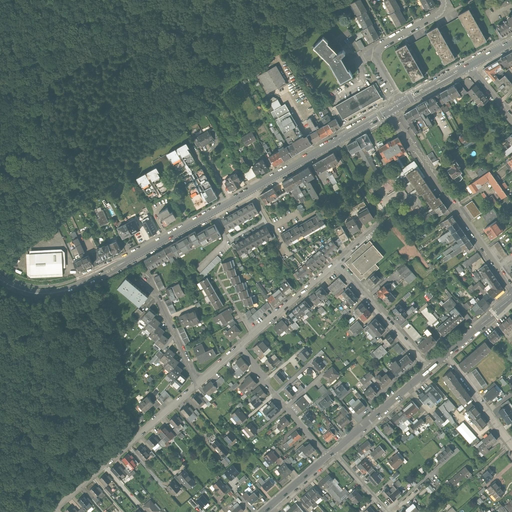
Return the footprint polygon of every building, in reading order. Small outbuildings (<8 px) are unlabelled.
[(364,5),(361,0),(358,0),(351,4),(354,10),(364,5)] [(433,0),(432,0),(423,5),(426,11),(437,5),(433,0)] [(398,2),(388,8),(392,14),(401,9),(402,9),(398,2)] [(364,5),(354,10),(357,16),(367,11),(364,5)] [(391,15),(394,21),(404,15),(401,9),(392,14),(391,15)] [(478,20),(472,9),(461,15),(463,18),(467,26),(478,20)] [(360,23),(370,17),(367,11),(357,16),(356,17),(360,23)] [(394,21),(398,27),(408,22),(404,15),(394,21)] [(370,17),(360,23),(363,30),(374,24),(370,17)] [(463,18),(442,29),(452,47),(473,35),(463,18)] [(478,20),(467,26),(473,35),(483,29),(478,20)] [(497,28),(501,37),(511,31),(511,27),(509,21),(497,28)] [(374,24),(363,30),(367,36),(377,30),(374,24)] [(441,27),(431,33),(432,35),(436,43),(447,37),(442,29),(441,27)] [(473,35),(479,46),(489,40),(483,29),(473,35)] [(377,30),(367,36),(370,42),(381,37),(377,30)] [(432,35),(410,47),(420,65),(442,53),(432,35)] [(442,53),(452,47),(447,37),(436,43),(442,53)] [(345,56),(343,54),(341,51),(338,54),(328,44),(329,43),(324,38),(312,49),(327,64),(339,84),(353,77),(350,72),(349,72),(341,60),(345,56)] [(356,41),(360,49),(365,47),(360,39),(356,41)] [(409,45),(398,50),(404,60),(414,54),(410,47),(409,45)] [(442,53),(447,63),(458,57),(452,47),(442,53)] [(414,54),(404,60),(409,70),(420,65),(414,54)] [(509,66),(504,58),(498,62),(503,69),(509,66)] [(503,69),(498,62),(486,70),(494,81),(499,77),(496,74),(502,71),(502,72),(504,71),(503,69)] [(409,70),(415,80),(425,74),(420,65),(409,70)] [(259,76),(269,95),(288,85),(277,66),(259,76)] [(494,81),(504,94),(511,88),(511,85),(505,76),(501,80),(499,77),(494,81)] [(455,86),(461,95),(462,97),(468,94),(467,92),(461,82),(455,86)] [(335,107),(344,121),(382,99),(374,85),(335,107)] [(481,93),(475,85),(467,92),(468,94),(473,100),(481,93)] [(455,86),(447,91),(452,100),(455,105),(457,104),(455,100),(458,99),(457,97),(461,95),(455,86)] [(452,109),(448,102),(452,100),(447,91),(440,95),(449,111),(452,109)] [(481,93),(473,100),(479,107),(487,100),(481,93)] [(434,98),(445,118),(451,115),(449,111),(440,95),(434,98)] [(434,98),(424,104),(429,114),(440,108),(434,98)] [(278,99),(271,104),(274,110),(271,111),(291,145),(302,139),(296,128),(298,127),(286,105),(282,106),(278,99)] [(416,109),(422,119),(428,129),(432,126),(426,116),(429,114),(424,104),(416,109)] [(411,112),(415,119),(416,122),(422,119),(416,109),(411,112)] [(415,136),(419,134),(411,122),(415,119),(411,112),(404,116),(415,136)] [(327,114),(321,118),(326,126),(329,124),(332,122),(327,114)] [(315,144),(322,139),(311,120),(308,122),(314,133),(310,135),(315,144)] [(334,133),(342,128),(336,120),(332,122),(329,124),(334,133)] [(329,136),(334,133),(329,124),(326,126),(324,127),(329,136)] [(322,139),(329,136),(324,127),(318,131),(322,139)] [(209,131),(203,134),(208,143),(211,142),(212,142),(213,142),(213,140),(214,140),(209,131)] [(251,132),(242,138),(246,145),(256,140),(251,132)] [(203,134),(197,138),(202,147),(205,145),(208,143),(203,134)] [(279,146),(281,150),(287,147),(279,134),(276,136),(281,145),(279,146)] [(294,143),(300,153),(315,144),(310,135),(309,134),(294,143)] [(366,136),(356,142),(360,149),(370,165),(375,175),(378,173),(364,148),(366,147),(371,156),(376,153),(366,136)] [(397,138),(379,148),(386,162),(394,158),(395,160),(396,159),(398,158),(398,157),(398,156),(405,152),(397,138)] [(345,148),(350,156),(359,152),(367,166),(370,165),(360,149),(356,142),(345,148)] [(201,166),(188,143),(169,154),(182,177),(201,166)] [(294,156),(300,153),(294,143),(291,145),(288,146),(294,156)] [(287,160),(294,156),(288,146),(287,147),(281,150),(287,160)] [(275,164),(276,166),(287,160),(281,150),(270,156),(275,164)] [(427,155),(435,166),(440,163),(432,152),(427,155)] [(340,164),(335,154),(324,159),(330,170),(333,168),(340,164)] [(330,170),(324,159),(313,165),(319,175),(325,172),(330,170)] [(449,171),(454,179),(464,173),(461,169),(463,168),(458,159),(453,162),(456,167),(449,171)] [(265,173),(270,170),(264,160),(253,167),(258,175),(264,171),(265,173)] [(435,209),(443,204),(439,197),(437,199),(425,180),(427,179),(414,160),(411,162),(403,167),(401,168),(391,175),(398,184),(408,178),(420,196),(423,195),(433,210),(435,209)] [(483,163),(473,170),(479,180),(490,172),(487,169),(483,172),(481,169),(485,166),(483,163)] [(243,172),(248,181),(258,175),(253,167),(253,166),(243,172)] [(170,189),(158,167),(139,178),(151,200),(170,189)] [(310,181),(316,177),(310,167),(299,174),(306,185),(315,202),(321,199),(310,181)] [(335,179),(338,178),(333,168),(330,170),(335,179)] [(184,180),(199,208),(219,198),(203,169),(184,180)] [(325,172),(333,186),(337,183),(335,179),(330,170),(325,172)] [(469,187),(474,194),(481,189),(480,188),(488,183),(500,201),(504,199),(508,196),(504,190),(501,186),(499,183),(495,178),(491,172),(490,172),(479,180),(469,187)] [(236,174),(229,178),(224,181),(230,190),(234,187),(235,188),(240,185),(238,181),(240,180),(236,174)] [(306,185),(299,174),(292,177),(298,187),(302,184),(303,187),(306,185)] [(283,183),(288,192),(298,187),(292,177),(283,183)] [(288,192),(283,183),(276,187),(282,196),(288,192)] [(274,200),(282,196),(276,187),(269,191),(274,200)] [(298,187),(288,192),(293,200),(297,198),(302,195),(298,187)] [(266,205),(274,200),(269,191),(261,196),(266,205)] [(484,193),(481,195),(490,208),(497,204),(492,196),(488,199),(484,193)] [(302,195),(297,198),(300,204),(305,201),(302,195)] [(254,216),(258,213),(252,203),(247,205),(254,216)] [(440,216),(448,210),(443,204),(435,209),(440,216)] [(254,216),(247,205),(242,208),(249,219),(254,216)] [(356,212),(363,225),(374,219),(366,206),(356,212)] [(166,226),(180,218),(176,211),(174,212),(172,208),(162,213),(165,219),(163,220),(166,226)] [(249,219),(242,208),(237,211),(244,222),(249,219)] [(482,217),(489,227),(497,221),(500,218),(493,208),(482,217)] [(101,227),(109,223),(103,211),(98,213),(100,218),(97,219),(101,227)] [(244,222),(237,211),(232,214),(239,225),(244,222)] [(147,213),(141,216),(150,233),(156,229),(147,213)] [(239,225),(232,214),(227,217),(234,228),(239,225)] [(319,228),(323,226),(317,215),(313,218),(319,228)] [(446,225),(448,227),(456,221),(452,216),(444,222),(446,225)] [(229,231),(234,228),(227,217),(222,220),(229,231)] [(319,228),(313,218),(308,221),(314,231),(319,228)] [(353,218),(345,222),(352,234),(359,229),(353,218)] [(137,219),(127,223),(133,235),(142,230),(137,219)] [(314,231),(308,221),(303,223),(309,234),(314,231)] [(450,231),(452,234),(460,228),(456,221),(448,227),(450,231)] [(484,230),(491,240),(504,231),(497,221),(489,227),(484,230)] [(118,228),(124,239),(133,235),(127,223),(118,228)] [(309,234),(303,223),(298,226),(303,236),(304,237),(309,234)] [(204,246),(221,236),(215,225),(198,235),(203,244),(204,246)] [(297,225),(292,228),(298,239),(303,236),(298,226),(297,225)] [(267,240),(272,237),(270,232),(266,226),(260,229),(267,240)] [(341,227),(335,230),(340,238),(342,243),(349,240),(341,227)] [(286,231),(293,242),(298,239),(292,228),(286,231)] [(455,238),(456,240),(465,234),(460,228),(452,234),(455,238)] [(260,229),(255,232),(262,243),(267,240),(260,229)] [(288,245),(293,242),(286,231),(282,234),(288,245)] [(452,234),(450,231),(440,238),(442,241),(452,234)] [(255,232),(250,235),(257,246),(262,243),(255,232)] [(73,241),(78,239),(75,233),(70,236),(73,241)] [(197,233),(185,239),(191,250),(203,244),(198,235),(197,233)] [(442,241),(444,245),(455,238),(452,234),(442,241)] [(459,244),(460,246),(469,240),(465,234),(456,240),(459,244)] [(257,246),(250,235),(245,238),(251,249),(257,246)] [(246,252),(251,249),(245,238),(240,241),(246,252)] [(343,244),(342,243),(340,238),(333,242),(337,247),(343,244)] [(76,249),(85,268),(93,264),(89,257),(87,258),(78,239),(73,241),(76,249)] [(191,250),(185,239),(172,247),(176,255),(178,255),(179,257),(191,250)] [(114,245),(110,247),(114,255),(123,251),(118,240),(113,242),(114,245)] [(465,252),(473,247),(469,240),(460,246),(462,249),(465,252)] [(241,255),(246,252),(240,241),(234,244),(241,255)] [(329,243),(336,252),(339,249),(337,247),(333,242),(332,241),(329,243)] [(364,278),(366,280),(375,272),(379,268),(376,264),(384,257),(370,241),(365,245),(364,243),(350,256),(351,257),(345,263),(361,281),(364,278)] [(326,246),(333,254),(336,252),(329,243),(326,246)] [(498,243),(494,246),(503,259),(507,256),(498,243)] [(102,258),(103,260),(114,255),(110,247),(108,247),(107,244),(102,246),(103,249),(99,251),(99,252),(102,258)] [(330,257),(333,254),(326,246),(323,249),(329,257),(330,257)] [(452,257),(462,250),(462,249),(460,246),(453,251),(449,254),(452,257)] [(170,259),(172,262),(174,261),(173,257),(176,255),(172,247),(165,250),(170,259)] [(319,251),(326,260),(329,257),(323,249),(322,248),(319,251)] [(453,251),(451,248),(443,253),(446,256),(449,254),(453,251)] [(28,251),(28,254),(62,252),(62,268),(65,268),(65,252),(61,249),(28,251)] [(78,271),(85,268),(76,249),(72,251),(76,261),(74,262),(78,271)] [(155,256),(160,265),(170,259),(165,250),(155,256)] [(322,263),(326,260),(319,251),(315,254),(322,263)] [(62,252),(28,254),(29,275),(63,274),(62,268),(62,252)] [(99,252),(93,255),(96,262),(102,258),(99,252)] [(481,258),(477,253),(464,263),(470,271),(471,270),(469,267),(481,258)] [(29,275),(28,254),(25,254),(26,275),(30,278),(63,277),(63,274),(29,275)] [(318,266),(322,263),(315,254),(311,258),(318,266)] [(145,262),(150,270),(160,265),(155,256),(145,262)] [(221,260),(217,256),(199,274),(204,278),(221,260)] [(314,270),(318,266),(311,258),(307,261),(307,262),(314,270)] [(230,261),(222,263),(225,271),(226,270),(232,269),(230,261)] [(314,270),(307,262),(303,265),(311,274),(315,270),(314,270)] [(409,285),(417,278),(405,264),(397,271),(409,285)] [(307,277),(311,274),(303,265),(300,269),(307,277)] [(458,273),(459,274),(464,270),(460,265),(455,269),(458,273)] [(486,265),(479,270),(483,276),(488,284),(496,278),(486,265)] [(232,269),(226,270),(228,278),(231,278),(237,276),(234,268),(232,269)] [(302,281),(307,277),(300,269),(295,272),(300,278),(302,281)] [(375,272),(366,280),(372,286),(380,278),(375,272)] [(458,273),(455,275),(462,284),(465,282),(461,278),(459,275),(459,274),(458,273)] [(237,276),(231,278),(233,285),(235,284),(241,283),(239,275),(237,276)] [(154,279),(160,291),(165,289),(159,276),(154,279)] [(481,276),(480,277),(481,279),(478,281),(479,282),(480,281),(482,283),(485,287),(488,284),(483,276),(482,277),(481,276)] [(138,288),(127,278),(118,288),(129,298),(138,288)] [(208,278),(201,282),(205,289),(212,285),(208,278)] [(339,278),(327,289),(333,295),(338,290),(345,284),(339,278)] [(503,290),(496,278),(488,284),(485,287),(488,291),(492,296),(493,298),(503,290)] [(279,287),(287,296),(294,290),(287,281),(279,287)] [(473,287),(476,291),(479,289),(484,295),(488,291),(485,287),(482,283),(480,281),(479,282),(473,287)] [(241,283),(235,284),(237,292),(239,291),(245,290),(243,282),(241,283)] [(186,294),(180,284),(174,287),(179,298),(186,294)] [(262,293),(266,298),(269,296),(259,284),(257,286),(262,293)] [(377,293),(383,299),(390,292),(395,288),(391,284),(387,287),(386,285),(377,293)] [(216,291),(212,285),(205,289),(209,295),(216,291)] [(167,290),(173,301),(179,298),(174,287),(167,290)] [(272,293),(279,302),(287,296),(279,287),(272,293)] [(321,287),(315,292),(322,300),(328,294),(321,287)] [(468,291),(475,300),(478,297),(474,293),(476,291),(473,287),(469,290),(468,291)] [(129,298),(140,307),(148,297),(138,288),(129,298)] [(348,288),(342,293),(347,299),(353,293),(348,288)] [(249,297),(247,289),(245,290),(239,291),(241,299),(243,299),(249,297)] [(209,295),(213,302),(220,298),(216,291),(209,295)] [(309,296),(316,305),(322,300),(315,292),(314,291),(309,296)] [(486,301),(492,296),(488,291),(484,295),(483,297),(486,301)] [(390,292),(383,299),(388,305),(396,298),(390,292)] [(403,298),(405,301),(412,295),(409,292),(403,298)] [(266,298),(273,307),(279,302),(272,293),(269,296),(266,298)] [(358,299),(353,293),(347,299),(345,301),(350,306),(358,299)] [(249,297),(243,299),(246,307),(254,304),(252,297),(252,296),(249,297)] [(477,302),(484,311),(490,305),(486,301),(483,297),(480,300),(478,297),(475,300),(477,302)] [(220,298),(213,302),(217,310),(224,306),(220,298)] [(442,305),(449,313),(456,307),(457,305),(451,298),(442,305)] [(171,315),(177,312),(171,299),(165,302),(171,315)] [(305,301),(298,307),(305,314),(307,317),(311,314),(310,312),(312,310),(305,301)] [(471,308),(478,316),(484,311),(477,302),(473,306),(471,308)] [(248,319),(247,320),(250,325),(270,308),(266,303),(257,312),(253,315),(248,319)] [(367,309),(362,303),(355,310),(357,312),(355,314),(357,317),(359,316),(367,309)] [(400,303),(393,309),(398,316),(405,310),(400,303)] [(419,310),(422,313),(427,308),(428,307),(426,304),(419,310)] [(403,321),(416,309),(413,306),(407,311),(405,310),(398,316),(403,321)] [(231,307),(213,318),(215,323),(221,320),(223,324),(228,322),(232,319),(234,318),(231,314),(234,312),(231,307)] [(298,307),(293,312),(299,319),(305,314),(298,307)] [(321,307),(317,310),(322,316),(326,313),(321,307)] [(449,313),(452,316),(459,323),(465,317),(456,307),(449,313)] [(135,313),(139,317),(139,316),(143,312),(139,308),(135,313)] [(429,321),(432,324),(438,319),(427,308),(422,313),(429,321)] [(141,318),(148,324),(154,317),(157,314),(150,309),(148,312),(147,311),(146,312),(141,318)] [(372,314),(367,309),(359,316),(364,321),(372,314)] [(198,316),(196,310),(188,314),(192,324),(193,326),(201,322),(198,316)] [(293,312),(287,317),(293,324),(295,322),(299,319),(293,312)] [(179,317),(184,328),(192,324),(188,314),(187,313),(179,317)] [(445,322),(452,329),(459,323),(452,316),(450,317),(445,322)] [(158,326),(161,322),(154,317),(148,324),(147,326),(153,331),(158,326)] [(500,327),(507,335),(511,330),(511,319),(510,318),(500,327)] [(376,319),(367,327),(368,328),(367,329),(371,334),(381,325),(376,319)] [(281,321),(273,328),(279,336),(284,331),(286,333),(289,331),(287,328),(281,321)] [(362,327),(357,321),(349,328),(350,330),(353,333),(362,327)] [(407,321),(400,327),(403,330),(409,324),(407,322),(407,321)] [(425,325),(427,328),(430,331),(432,329),(431,327),(433,325),(432,324),(429,321),(425,325)] [(293,324),(290,327),(294,331),(299,327),(295,322),(293,324)] [(452,329),(445,322),(437,328),(444,336),(452,329)] [(232,328),(225,335),(231,342),(242,333),(236,325),(232,328)] [(386,330),(381,325),(371,334),(374,338),(376,337),(377,338),(386,330)] [(153,331),(150,336),(156,341),(163,334),(165,332),(158,326),(153,331)] [(183,327),(178,329),(186,346),(191,344),(183,327)] [(364,329),(362,327),(353,333),(352,335),(354,338),(364,329)] [(424,331),(428,336),(431,334),(432,333),(430,331),(427,328),(424,331)] [(488,336),(493,343),(501,337),(495,330),(488,336)] [(162,348),(169,340),(163,334),(156,341),(155,343),(162,348)] [(389,334),(382,341),(385,344),(388,347),(388,348),(396,341),(389,334)] [(428,336),(425,340),(431,347),(438,342),(431,334),(428,336)] [(261,340),(250,349),(258,357),(263,353),(268,348),(261,340)] [(425,340),(418,346),(424,353),(431,347),(425,340)] [(486,342),(473,353),(480,361),(493,349),(486,342)] [(397,343),(393,347),(399,354),(404,351),(397,343)] [(381,346),(370,355),(376,362),(379,360),(387,353),(387,352),(385,350),(388,347),(385,344),(382,347),(381,346)] [(202,345),(194,349),(201,363),(216,356),(213,350),(206,354),(202,345)] [(305,349),(304,350),(300,353),(298,355),(303,361),(310,356),(305,349)] [(158,359),(160,361),(164,356),(159,351),(155,356),(158,359)] [(164,356),(160,361),(166,366),(173,358),(175,356),(169,351),(164,356)] [(323,354),(321,351),(314,358),(316,360),(318,359),(323,354)] [(473,353),(459,364),(466,372),(480,361),(473,353)] [(390,365),(399,374),(413,361),(407,354),(398,363),(395,360),(390,365)] [(158,359),(155,356),(149,364),(151,366),(153,363),(158,359)] [(177,366),(179,363),(173,358),(166,366),(164,368),(170,374),(177,366)] [(237,378),(249,368),(241,358),(235,363),(237,365),(233,368),(236,372),(233,374),(237,378)] [(270,358),(264,363),(271,371),(277,366),(281,362),(277,358),(273,362),(270,358)] [(316,360),(311,365),(318,372),(325,366),(318,359),(316,360)] [(181,374),(183,371),(177,366),(170,374),(168,376),(174,381),(181,374)] [(331,368),(323,377),(330,384),(339,376),(331,368)] [(476,369),(471,373),(483,389),(487,386),(476,369)] [(442,379),(453,392),(462,384),(452,371),(442,379)] [(279,372),(274,377),(280,384),(285,379),(279,372)] [(374,377),(370,373),(359,382),(363,386),(366,383),(367,384),(374,377)] [(187,380),(181,374),(174,381),(171,386),(173,389),(176,386),(179,389),(187,380)] [(375,378),(384,389),(393,381),(387,374),(383,377),(380,374),(375,378)] [(239,388),(244,394),(257,384),(250,376),(243,382),(244,383),(239,388)] [(220,378),(213,384),(217,388),(224,382),(220,378)] [(211,382),(203,390),(207,394),(209,396),(217,388),(213,384),(211,382)] [(300,384),(297,386),(299,389),(295,391),(296,394),(304,389),(300,384)] [(434,403),(441,397),(431,384),(423,391),(431,400),(434,403)] [(462,384),(453,392),(464,405),(473,397),(462,384)] [(342,385),(334,391),(340,398),(347,392),(342,385)] [(288,386),(284,391),(290,398),(295,393),(288,386)] [(364,392),(370,399),(377,393),(371,386),(364,392)] [(491,402),(501,394),(495,386),(485,394),(491,402)] [(323,387),(319,391),(323,396),(328,392),(323,387)] [(357,392),(358,392),(366,402),(370,399),(364,392),(360,388),(359,389),(357,392)] [(152,403),(154,405),(157,409),(171,396),(166,390),(152,403)] [(263,400),(267,396),(262,390),(256,395),(258,397),(251,403),(256,409),(265,402),(263,400)] [(328,397),(332,394),(329,391),(328,392),(323,396),(322,397),(325,400),(328,397)] [(431,400),(423,391),(418,396),(420,398),(419,399),(424,405),(431,400)] [(198,394),(191,400),(199,409),(206,403),(202,399),(198,394)] [(138,405),(146,413),(154,405),(152,403),(147,397),(138,405)] [(302,397),(293,405),(299,413),(309,404),(302,397)] [(318,406),(323,412),(334,403),(328,397),(318,406)] [(448,400),(439,409),(447,418),(451,415),(448,413),(455,407),(448,400)] [(508,401),(501,406),(503,409),(509,405),(511,404),(508,401)] [(351,406),(358,414),(366,407),(360,402),(356,405),(355,404),(354,404),(351,406)] [(465,409),(468,412),(475,406),(472,402),(465,409)] [(410,420),(420,411),(413,403),(403,412),(410,420)] [(264,416),(268,421),(279,411),(273,405),(264,412),(266,414),(264,416)] [(500,412),(504,418),(511,412),(511,408),(509,405),(503,409),(500,412)] [(188,406),(181,412),(191,423),(198,417),(194,412),(188,406)] [(475,406),(468,412),(473,418),(472,420),(480,429),(487,423),(480,414),(481,413),(475,406)] [(341,414),(335,419),(338,423),(345,417),(350,414),(344,407),(339,411),(341,414)] [(441,424),(447,418),(439,409),(438,408),(434,412),(435,413),(433,415),(441,424)] [(239,410),(231,416),(238,425),(246,418),(239,410)] [(410,420),(403,412),(398,416),(408,426),(414,434),(428,422),(431,425),(434,422),(426,414),(414,425),(410,420)] [(303,418),(308,424),(314,420),(308,413),(303,418)] [(447,418),(456,428),(458,426),(455,422),(451,415),(447,418)] [(408,426),(398,416),(393,420),(403,431),(408,426)] [(175,417),(169,421),(175,429),(176,429),(181,424),(182,423),(179,419),(178,420),(175,417)] [(343,429),(350,423),(345,417),(338,423),(343,429)] [(277,429),(280,432),(289,424),(284,418),(279,423),(280,424),(276,427),(277,429)] [(307,426),(309,428),(315,422),(314,420),(308,424),(307,426)] [(477,438),(463,422),(458,426),(456,428),(470,444),(476,439),(477,438)] [(243,430),(251,439),(258,432),(250,423),(243,430)] [(384,429),(390,436),(396,432),(389,425),(384,429)] [(167,430),(164,426),(158,431),(164,438),(168,443),(172,440),(175,437),(168,430),(167,430)] [(176,429),(175,429),(173,430),(179,437),(181,435),(178,432),(176,429)] [(324,437),(328,442),(335,436),(331,431),(324,437)] [(230,432),(224,438),(230,444),(236,439),(230,432)] [(290,447),(301,438),(296,432),(291,436),(292,438),(287,443),(290,447)] [(484,438),(482,440),(483,440),(489,447),(497,440),(490,433),(484,438)] [(152,436),(146,442),(154,450),(161,443),(159,442),(156,438),(155,438),(152,436)] [(216,440),(211,444),(224,458),(228,453),(216,440)] [(476,447),(483,455),(490,449),(489,447),(483,440),(476,447)] [(367,441),(362,445),(368,451),(369,453),(376,461),(385,453),(379,446),(372,452),(370,449),(373,447),(367,441)] [(161,443),(154,450),(156,453),(164,446),(161,443)] [(296,452),(304,461),(315,451),(310,444),(306,448),(304,445),(296,452)] [(357,450),(362,456),(364,454),(366,456),(369,453),(368,451),(362,445),(357,450)] [(145,462),(152,456),(149,454),(144,448),(143,449),(141,447),(135,451),(145,462)] [(451,448),(444,454),(448,458),(453,454),(455,453),(454,452),(451,448)] [(263,458),(270,466),(276,461),(278,459),(271,451),(263,458)] [(128,453),(122,459),(128,466),(129,468),(133,465),(134,467),(138,463),(132,455),(131,456),(128,453)] [(399,453),(397,455),(403,462),(405,464),(407,462),(399,453)] [(441,465),(448,458),(444,454),(437,460),(441,465)] [(389,462),(395,469),(403,462),(397,455),(389,462)] [(283,462),(285,463),(287,466),(292,462),(294,460),(291,457),(289,459),(288,457),(283,462)] [(230,463),(225,458),(221,462),(226,467),(230,463)] [(364,458),(356,465),(363,473),(367,470),(371,467),(364,458)] [(277,470),(284,479),(292,471),(287,466),(285,463),(277,470)] [(123,483),(130,477),(124,470),(120,466),(119,467),(117,465),(111,470),(123,483)] [(233,466),(224,473),(231,481),(240,473),(233,466)] [(367,470),(371,475),(375,472),(371,467),(367,470)] [(466,467),(449,482),(454,487),(466,477),(467,479),(473,475),(466,467)] [(130,472),(126,468),(124,470),(130,477),(132,475),(130,472)] [(250,475),(252,477),(259,470),(257,468),(250,475)] [(492,477),(496,474),(491,469),(481,477),(482,478),(486,482),(492,477)] [(176,476),(183,484),(187,490),(195,484),(183,470),(176,476)] [(371,475),(368,478),(375,486),(382,480),(375,472),(371,475)] [(104,474),(99,479),(105,486),(112,480),(108,476),(107,477),(104,474)] [(329,474),(323,479),(330,486),(334,482),(335,481),(329,474)] [(176,476),(173,478),(180,486),(183,484),(176,476)] [(247,478),(245,476),(238,481),(241,484),(247,478)] [(484,487),(487,484),(486,482),(482,478),(478,481),(484,488),(484,487)] [(262,486),(266,491),(273,485),(268,480),(267,479),(264,482),(261,479),(258,482),(262,486)] [(332,488),(330,486),(323,479),(318,484),(324,490),(326,488),(329,491),(332,488)] [(428,479),(417,489),(419,491),(430,481),(428,479)] [(180,489),(173,481),(165,487),(173,496),(180,489)] [(212,487),(221,496),(224,493),(227,490),(225,487),(219,481),(212,487)] [(496,481),(487,489),(492,495),(500,487),(501,487),(496,481)] [(332,488),(343,501),(348,497),(342,491),(334,482),(330,486),(332,488)] [(94,485),(88,490),(94,497),(95,498),(96,497),(102,492),(98,488),(97,489),(94,485)] [(113,493),(107,487),(104,489),(110,495),(113,493)] [(347,487),(342,491),(348,497),(352,493),(347,487)] [(478,493),(480,496),(487,490),(484,487),(484,488),(478,493)] [(500,487),(492,495),(497,500),(505,492),(500,487)] [(314,488),(308,494),(317,504),(323,498),(314,488)] [(343,501),(332,488),(329,491),(328,492),(336,501),(334,503),(335,505),(337,507),(343,501)] [(382,493),(386,499),(396,491),(394,488),(390,491),(388,488),(382,493)] [(396,491),(386,499),(391,504),(403,494),(398,489),(396,491)] [(363,498),(356,490),(352,493),(348,497),(355,505),(363,498)] [(243,496),(252,505),(260,498),(256,494),(255,493),(251,496),(247,492),(243,496)] [(209,501),(202,494),(195,500),(202,508),(203,507),(209,502),(209,501)] [(308,494),(301,500),(310,510),(312,508),(316,505),(317,504),(308,494)] [(83,497),(79,501),(83,506),(87,511),(92,506),(89,503),(90,503),(88,500),(86,501),(83,497)] [(198,505),(192,499),(188,501),(194,508),(198,505)] [(151,500),(143,507),(146,511),(159,511),(160,511),(151,500)] [(404,508),(399,511),(411,511),(417,508),(411,502),(407,506),(409,508),(406,511),(404,508)]
